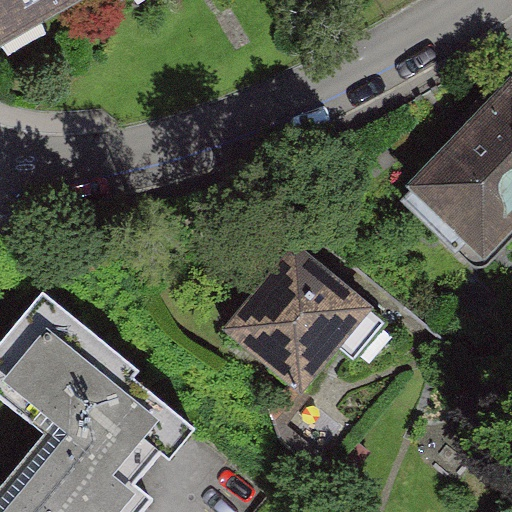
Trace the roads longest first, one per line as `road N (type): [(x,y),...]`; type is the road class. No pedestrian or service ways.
road 1 (residential): [(0,172),(138,155),(238,132),(421,48),(497,0)]
road 2 (motorway): [(511,380),(190,511)]
